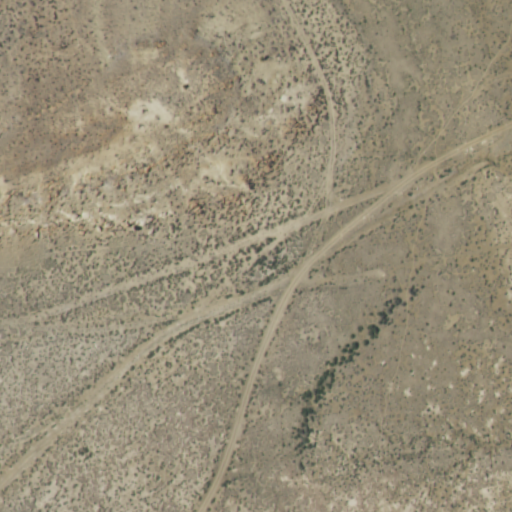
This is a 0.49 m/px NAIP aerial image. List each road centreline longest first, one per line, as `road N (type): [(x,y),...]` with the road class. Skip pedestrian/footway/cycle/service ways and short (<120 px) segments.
road 1 (track): [(0,484),(161,333),(297,273),(511,138)]
road 2 (residential): [(275,0),(324,92),(332,145),(321,228),(297,273)]
